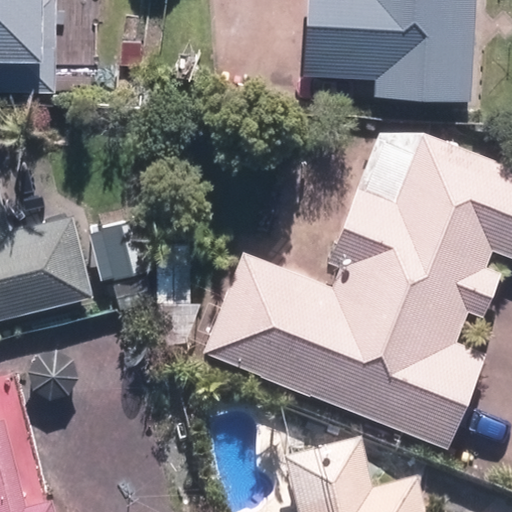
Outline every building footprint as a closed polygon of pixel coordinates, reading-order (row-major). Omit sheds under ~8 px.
[(0,0),(0,86),(58,88),(58,0),(0,0)] [(483,0),(315,0),(312,69),(383,73),(382,89),(479,94),(483,0)] [(209,346),(454,444),(493,346),(463,334),(475,305),(490,311),(508,264),(494,259),(500,244),(511,248),(511,156),(431,124),(403,195),(365,179),(335,252),(349,258),(340,281),(250,245),(209,346)] [(0,314),(102,289),(82,208),(19,224),(4,167),(0,168),(0,314)] [(0,511),(63,511),(58,493),(34,499),(8,396),(0,398),(0,511)] [(433,511),(425,477),(380,488),(367,437),(292,456),(305,511),(433,511)]
